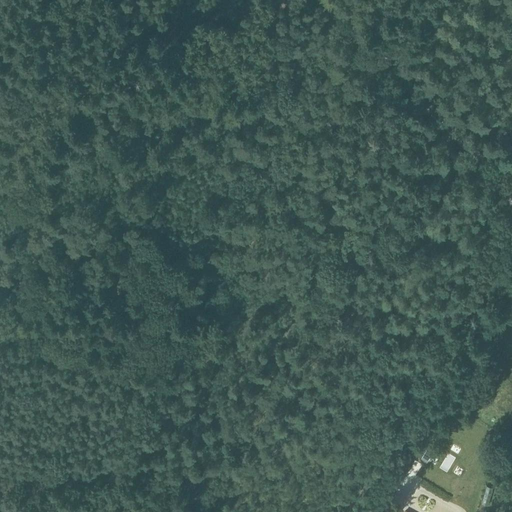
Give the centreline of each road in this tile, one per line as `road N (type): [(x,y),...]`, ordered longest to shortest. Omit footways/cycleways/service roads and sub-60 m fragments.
road 1 (unknown): [(315,0),(511,190)]
road 2 (track): [(389,436),(511,197)]
